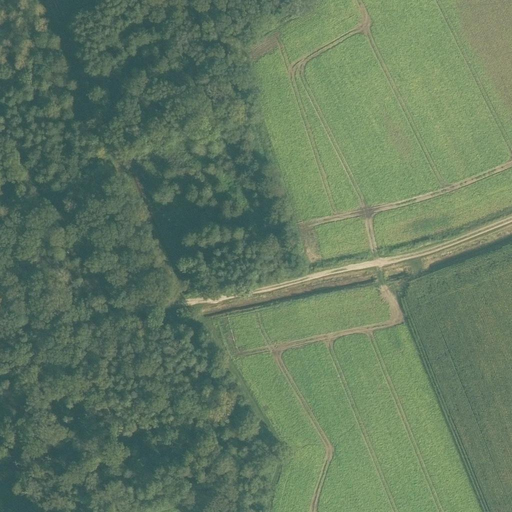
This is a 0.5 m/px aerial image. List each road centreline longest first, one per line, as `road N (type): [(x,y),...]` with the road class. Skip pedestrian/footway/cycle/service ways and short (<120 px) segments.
road 1 (track): [(511,221),(431,252),(183,301)]
road 2 (track): [(263,511),(277,457),(270,434),(183,301)]
road 3 (track): [(183,301),(0,340)]
